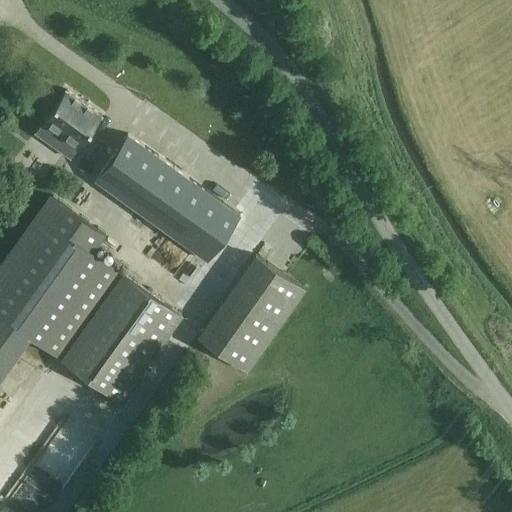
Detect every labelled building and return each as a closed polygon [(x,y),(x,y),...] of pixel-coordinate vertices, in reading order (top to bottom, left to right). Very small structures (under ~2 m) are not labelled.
[(71,157),(101,114),(65,88),(35,131),(71,157)] [(126,132),(94,177),(95,178),(206,258),(238,212),(190,177),(127,133),(126,132)] [(0,375),(29,335),(118,399),(181,313),(92,249),(105,232),(92,223),(53,194),(0,267),(0,375)] [(276,225),(274,242),(285,244),(287,227),(276,225)] [(304,288),(285,274),(255,253),(197,335),(246,370),(304,288)] [(59,406),(13,477),(41,495),(56,471),(50,468),(81,420),(59,406)] [(43,497),(35,511),(49,511),(54,503),(43,497)]
